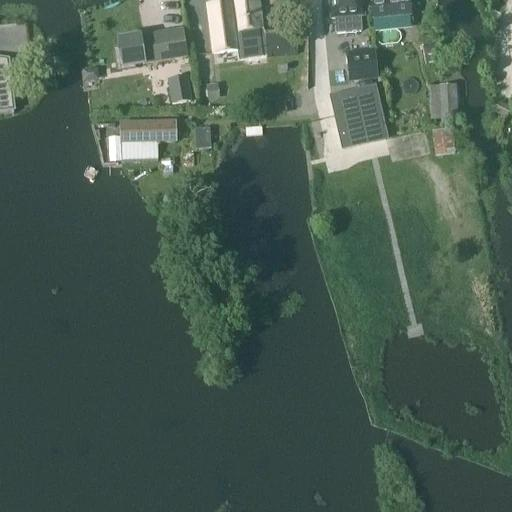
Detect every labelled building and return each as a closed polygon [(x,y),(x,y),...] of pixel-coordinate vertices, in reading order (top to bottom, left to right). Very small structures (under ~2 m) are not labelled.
[(234,0),(235,2),(208,6),(215,56),(237,53),(238,62),(267,58),(267,59),(295,55),(291,30),(263,34),(258,0),(234,0)] [(362,0),(328,0),(331,20),(335,19),(336,36),(362,33),(360,17),(364,17),(362,0)] [(408,0),(369,0),(371,12),(372,22),(411,17),(410,7),(408,0)] [(182,33),(119,42),(123,70),(144,66),(186,60),(182,33)] [(425,67),(440,65),(437,45),(422,48),(425,67)] [(374,53),(345,56),(348,82),(377,78),(374,53)] [(0,112),(6,111),(12,111),(12,116),(14,116),(14,115),(12,99),(11,99),(7,65),(0,65),(0,112)] [(187,79),(168,82),(172,106),(191,103),(187,79)] [(209,102),(220,101),(218,86),(207,87),(209,102)] [(374,90),(331,100),(343,149),(386,139),(374,90)] [(505,121),(511,110),(511,109),(502,103),(495,114),(505,121)] [(176,122),(119,123),(119,147),(176,146),(176,122)] [(210,130),(194,131),(196,151),(211,150),(210,130)] [(180,218),(183,235),(199,232),(196,215),(180,218)] [(204,273),(211,272),(209,261),(201,262),(204,273)] [(194,280),(202,278),(200,268),(192,270),(194,280)]
